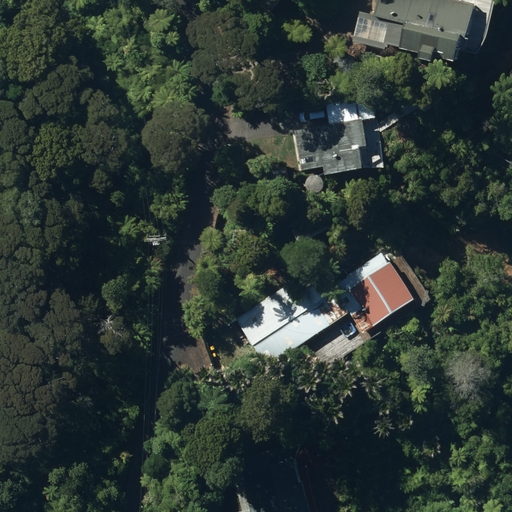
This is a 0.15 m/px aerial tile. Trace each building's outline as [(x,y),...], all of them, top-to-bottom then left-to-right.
[(411,12),(405,36),(454,47),(459,28),(465,30),(472,0),(380,0),(379,5),(411,12)] [(364,8),(358,33),(389,40),(390,32),(393,32),(396,33),(400,16),(364,8)] [(344,42),(344,52),(359,51),(359,41),(344,42)] [(323,163),(324,170),(363,164),(361,143),(367,141),(364,116),(294,125),(299,162),(314,159),(315,164),(323,163)] [(267,329),(281,350),(351,307),(362,326),(415,292),(390,251),(317,295),(303,274),(242,313),(257,336),(267,329)] [(244,470),(254,511),(311,511),(298,457),(244,470)]
